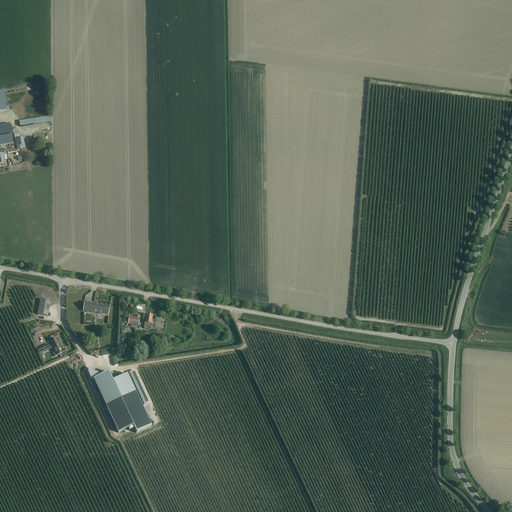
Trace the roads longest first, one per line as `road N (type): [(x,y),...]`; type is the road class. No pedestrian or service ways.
road 1 (unclassified): [(453,343),(0,268)]
road 2 (tertiary): [(453,343),(511,151)]
road 3 (tertiary): [(487,511),(466,483),(448,432),(453,343)]
